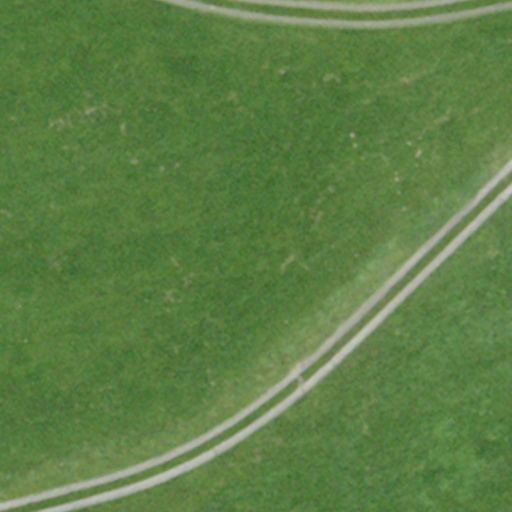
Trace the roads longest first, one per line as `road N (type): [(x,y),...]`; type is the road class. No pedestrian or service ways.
road 1 (track): [(511,178),(294,389),(179,465),(27,511)]
road 2 (track): [(189,0),(324,22),(490,0)]
